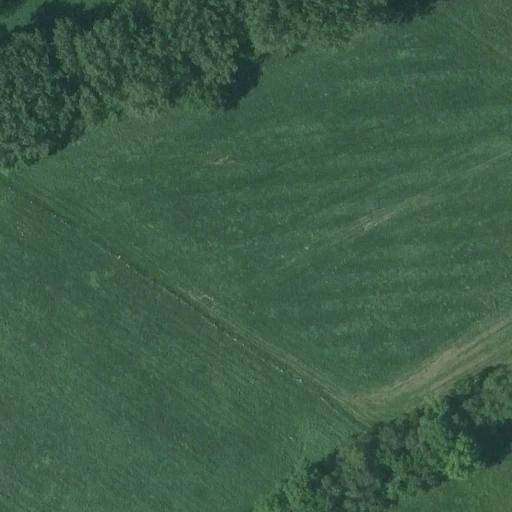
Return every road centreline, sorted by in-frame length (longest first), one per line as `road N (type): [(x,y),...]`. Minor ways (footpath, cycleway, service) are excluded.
road 1 (track): [(0,140),(383,0)]
road 2 (track): [(511,413),(343,511)]
